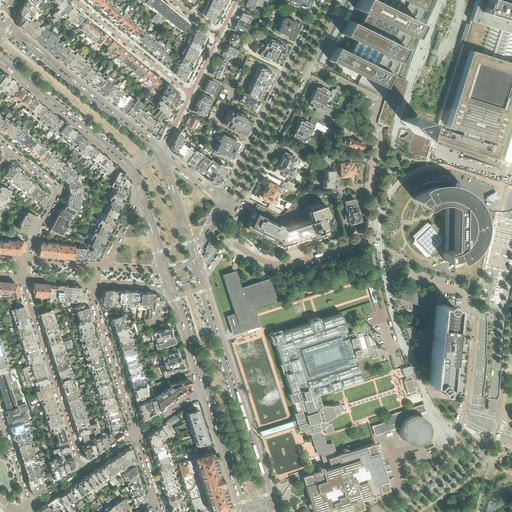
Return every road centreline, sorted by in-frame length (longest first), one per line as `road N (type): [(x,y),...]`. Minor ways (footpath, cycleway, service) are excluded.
road 1 (tertiary): [(269,506),(196,276)]
road 2 (residential): [(237,210),(340,0)]
road 3 (residential): [(322,0),(222,202)]
road 4 (residential): [(82,469),(20,275)]
road 5 (tertiary): [(156,155),(0,25)]
road 6 (tertiary): [(0,57),(134,169)]
road 7 (residential): [(223,237),(265,262),(285,264),(362,240),(373,222)]
road 8 (residential): [(134,434),(92,298),(94,281)]
road 9 (residential): [(188,94),(74,0)]
road 10 (residential): [(9,150),(57,192),(21,262)]
road 11 (tertiary): [(205,387),(244,511)]
